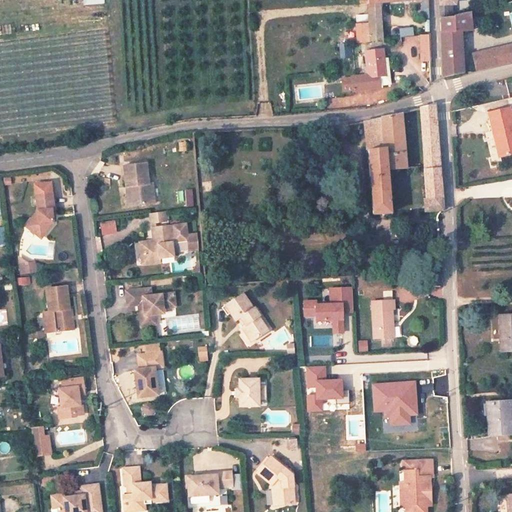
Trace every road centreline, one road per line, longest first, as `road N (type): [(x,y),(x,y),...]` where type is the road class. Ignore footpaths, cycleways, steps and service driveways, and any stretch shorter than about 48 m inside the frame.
road 1 (residential): [(439,93),(461,511)]
road 2 (residential): [(74,154),(184,126),(384,111),(439,93)]
road 3 (residential): [(74,154),(105,385),(123,439),(174,437),(194,420)]
